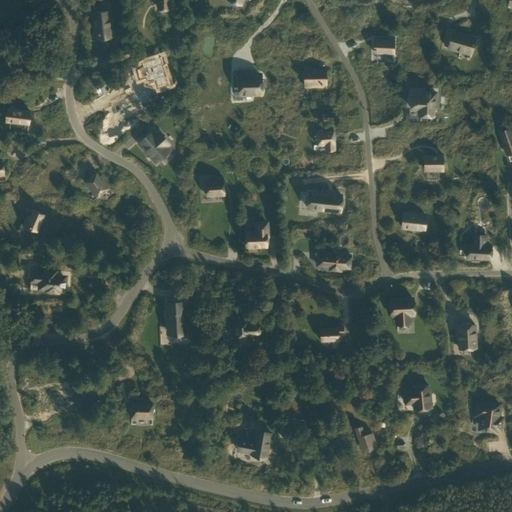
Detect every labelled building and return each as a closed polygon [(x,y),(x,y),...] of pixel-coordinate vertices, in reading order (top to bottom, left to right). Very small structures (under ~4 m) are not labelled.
[(153,0),(154,0),(157,0),(157,10),(159,10),(159,11),(160,12),(167,12),(168,12),(168,10),(171,10),(170,0),(153,0)] [(109,11),(93,12),(95,34),(111,32),(109,11)] [(475,38),(453,32),(452,33),(449,32),(445,46),(449,47),(448,48),(471,54),(475,38)] [(393,53),(394,37),(388,37),(388,40),(374,40),(374,52),(393,53)] [(144,68),(139,70),(141,77),(146,75),(148,82),(155,80),(157,88),(167,85),(165,77),(166,77),(164,69),(163,70),(161,64),(163,63),(161,56),(142,62),(144,68)] [(316,83),(326,83),(326,70),(310,70),(310,66),(304,66),(305,85),(309,85),(316,83)] [(252,70),(239,71),(239,91),(239,95),(251,95),(262,94),(261,76),(255,76),(255,74),(252,74),(252,70)] [(418,92),(418,96),(412,95),(411,109),(419,109),(419,115),(433,116),(433,110),(435,110),(436,93),(418,92)] [(29,124),(30,111),(7,108),(6,121),(29,124)] [(511,138),(509,129),(500,132),(507,155),(511,152),(511,138)] [(152,131),(139,143),(156,162),(170,150),(166,146),(169,143),(159,132),(156,135),(152,131)] [(326,151),(334,150),(334,144),(334,131),(317,132),(317,145),(326,145),(326,151)] [(424,170),(442,170),(442,154),(438,155),(438,157),(424,157),(424,170)] [(97,198),(109,189),(105,184),(104,185),(99,178),(100,178),(96,173),(84,182),(97,198)] [(206,195),(224,194),(223,178),(216,178),(216,181),(205,182),(206,195)] [(340,211),(341,195),(308,192),(307,208),(340,211)] [(43,214),(33,210),(31,217),(28,215),(23,226),(36,231),(43,214)] [(401,229),(425,231),(427,214),(402,211),(401,229)] [(267,236),(267,223),(256,223),(256,232),(246,233),(246,241),(245,241),(245,245),(246,245),(246,247),(266,246),(266,236),(267,236)] [(466,257),(490,258),(491,246),(485,246),(486,235),(473,234),(473,245),(467,245),(466,257)] [(326,253),(318,252),(317,265),(330,267),(330,270),(340,271),(341,268),(346,268),(346,263),(350,263),(350,255),(334,254),(334,256),(325,255),(326,253)] [(31,273),(31,281),(39,281),(39,289),(46,290),(46,291),(58,293),(59,291),(64,292),(65,283),(66,277),(64,276),(56,276),(56,272),(44,270),(43,274),(31,273)] [(413,315),(412,298),(391,299),(392,316),(396,316),(396,324),(410,323),(409,315),(413,315)] [(168,334),(185,333),(183,302),(167,302),(168,334)] [(249,319),(233,319),(234,335),(234,341),(251,340),(251,337),(263,337),(263,321),(249,322),(249,319)] [(337,323),(338,328),(320,330),(321,341),(339,340),(338,334),(343,334),(343,322),(337,323)] [(476,348),(475,324),(457,325),(457,332),(458,332),(459,349),(476,348)] [(50,386),(47,386),(46,403),(55,403),(55,405),(66,405),(66,404),(73,404),(73,386),(61,386),(61,384),(50,384),(50,386)] [(413,403),(414,409),(431,407),(429,386),(412,388),(412,390),(404,391),(405,404),(413,403)] [(478,404),(477,414),(482,415),(481,420),(480,428),(482,428),(496,430),(496,428),(499,429),(501,418),(498,418),(500,405),(484,402),(484,404),(478,404)] [(153,418),(153,404),(131,403),(131,418),(153,418)] [(307,420),(299,418),(289,416),(287,423),(306,427),(307,420)] [(371,441),(374,440),(371,433),(363,435),(361,427),(355,429),(358,438),(363,452),(373,449),(371,441)] [(239,439),(237,450),(252,453),(251,454),(266,457),(269,443),(268,443),(268,438),(269,438),(270,433),(263,432),(256,430),(255,437),(254,442),(239,439)]
